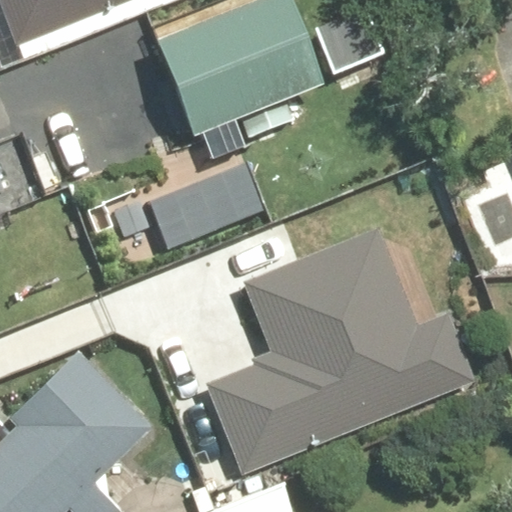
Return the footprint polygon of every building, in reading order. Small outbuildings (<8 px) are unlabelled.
[(0,0),(0,66),(176,0),(0,0)] [(300,0),(243,0),(152,36),(191,136),(237,118),(246,141),(297,121),(288,98),(333,80),(300,0)] [(267,344),(202,370),(238,462),(473,371),(448,307),(412,321),(376,230),(243,282),(267,344)] [(14,427),(0,439),(0,511),(67,511),(70,510),(71,511),(123,511),(98,485),(155,433),(79,349),(4,417),(14,427)] [(289,511),(282,486),(213,511),(289,511)]
